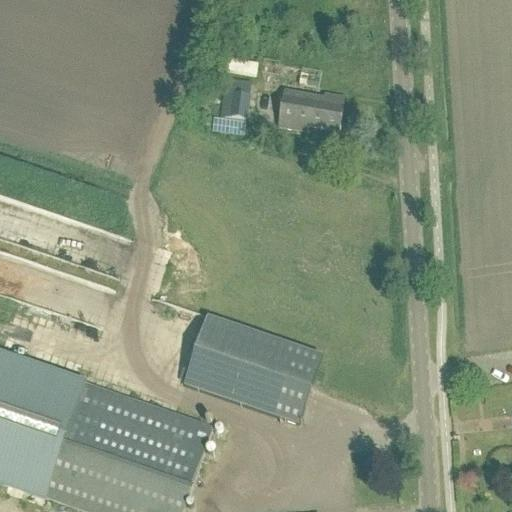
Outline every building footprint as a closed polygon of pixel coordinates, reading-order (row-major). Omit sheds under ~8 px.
[(252,88),(225,84),(220,119),(247,123),(252,88)] [(323,102),(284,96),(278,132),(307,137),(308,131),(339,136),(343,111),(342,111),(344,102),(324,98),(323,102)] [(130,281),(142,242),(0,198),(0,237),(29,247),(26,254),(124,284),(126,280),(130,281)] [(298,431),(322,361),(208,321),(183,392),(298,431)] [(0,359),(0,487),(70,511),(185,511),(213,433),(0,359)]
